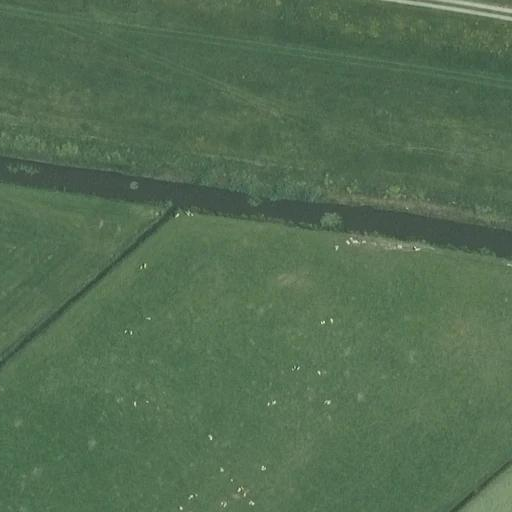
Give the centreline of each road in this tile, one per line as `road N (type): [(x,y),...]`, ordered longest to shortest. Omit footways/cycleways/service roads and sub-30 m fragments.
road 1 (track): [(0,9),(511,84)]
road 2 (track): [(284,112),(74,21)]
